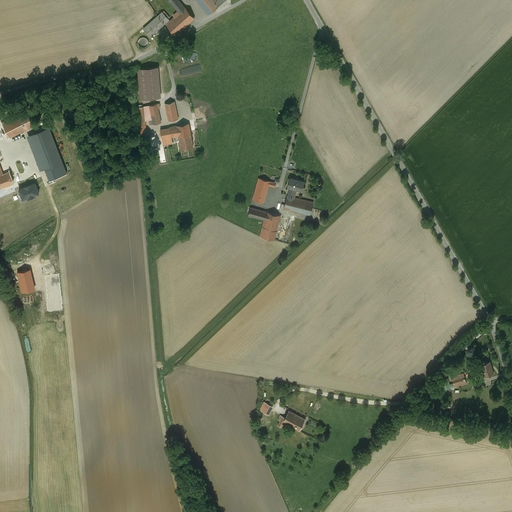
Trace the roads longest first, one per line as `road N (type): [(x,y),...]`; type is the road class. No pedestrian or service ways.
road 1 (unclassified): [(309,0),(492,320)]
road 2 (unclassified): [(0,90),(139,55),(241,0)]
